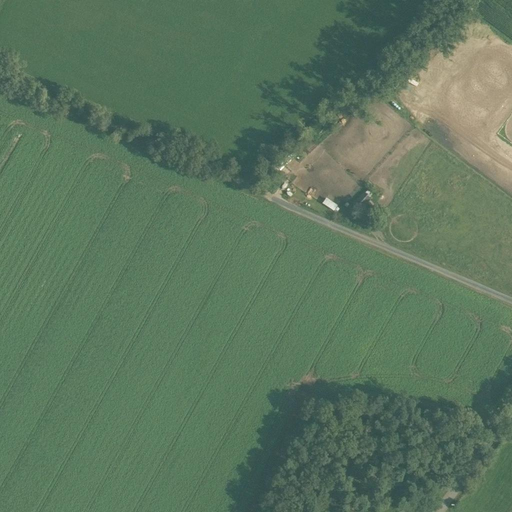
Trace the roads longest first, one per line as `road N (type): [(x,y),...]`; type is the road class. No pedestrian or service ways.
road 1 (track): [(511,294),(261,189)]
road 2 (track): [(438,511),(511,413)]
